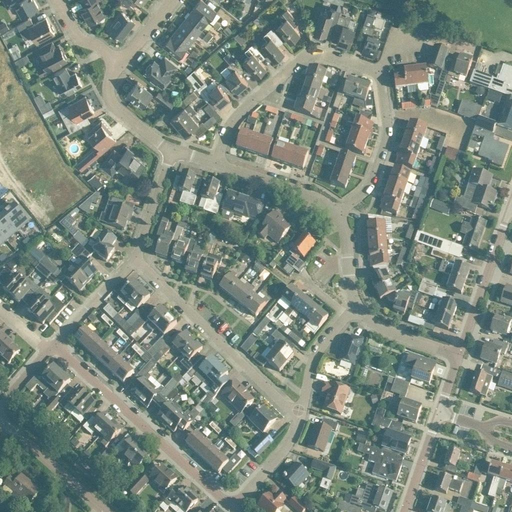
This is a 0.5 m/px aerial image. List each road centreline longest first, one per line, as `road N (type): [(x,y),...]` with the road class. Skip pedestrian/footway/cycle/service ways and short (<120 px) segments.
road 1 (residential): [(233,509),(54,346)]
road 2 (residential): [(302,414),(284,406),(134,257)]
road 3 (residential): [(375,70),(315,53),(301,60),(232,120),(215,165)]
road 4 (residential): [(337,216),(370,186),(384,149),(375,70)]
road 5 (residential): [(459,360),(511,211)]
road 6 (tertiary): [(104,511),(0,419)]
road 7 (residential): [(337,216),(318,200),(215,165)]
road 8 (residential): [(302,414),(317,355),(358,309)]
